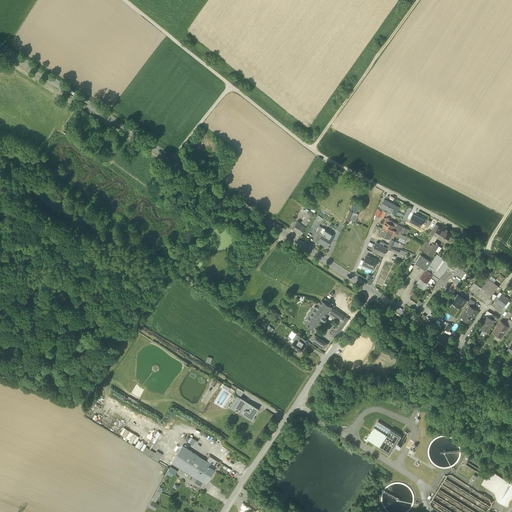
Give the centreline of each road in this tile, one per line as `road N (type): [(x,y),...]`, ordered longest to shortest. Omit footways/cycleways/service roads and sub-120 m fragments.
road 1 (secondary): [(0,46),(372,292)]
road 2 (unclassified): [(372,292),(223,511)]
road 3 (track): [(124,0),(312,149)]
road 4 (unclassified): [(312,149),(455,226),(511,274)]
road 5 (track): [(0,285),(123,336),(77,400)]
road 6 (track): [(418,0),(312,149)]
